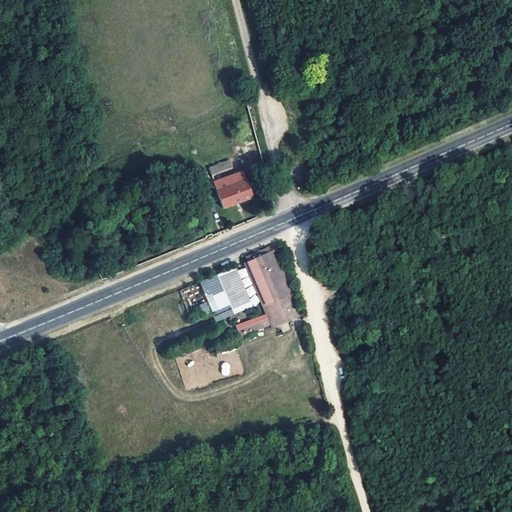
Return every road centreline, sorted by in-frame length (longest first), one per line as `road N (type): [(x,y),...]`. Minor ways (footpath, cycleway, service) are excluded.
road 1 (secondary): [(0,341),(511,125)]
road 2 (track): [(341,413),(235,0)]
